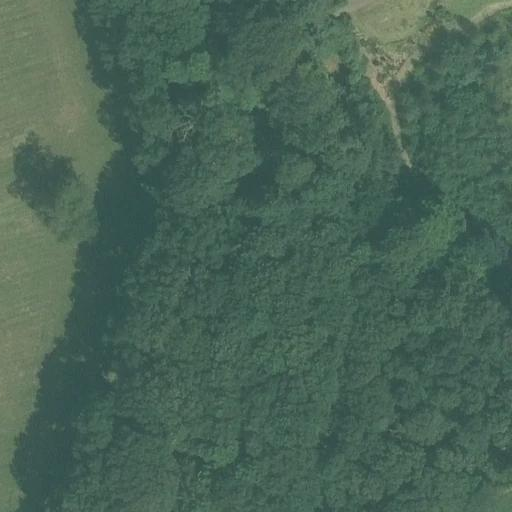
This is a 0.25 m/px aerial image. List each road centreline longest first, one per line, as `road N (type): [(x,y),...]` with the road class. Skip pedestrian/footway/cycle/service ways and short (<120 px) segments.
road 1 (unclassified): [(182,511),(248,129)]
road 2 (unclassified): [(511,353),(248,129)]
road 3 (unclassified): [(248,129),(207,0)]
